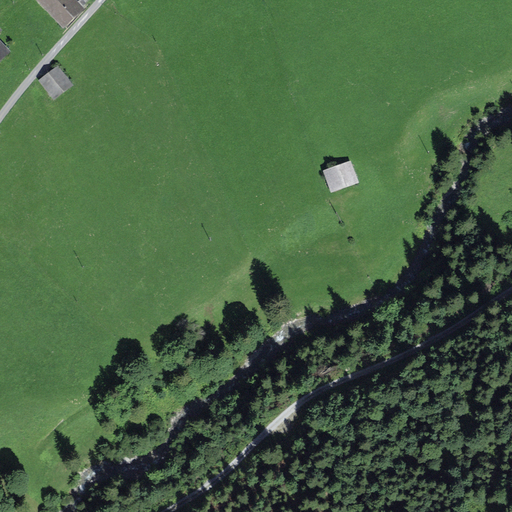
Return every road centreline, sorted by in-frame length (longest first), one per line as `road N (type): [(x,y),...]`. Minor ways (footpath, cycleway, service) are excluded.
road 1 (track): [(511,285),(311,393),(224,469),(155,511)]
road 2 (tertiary): [(0,118),(100,0)]
